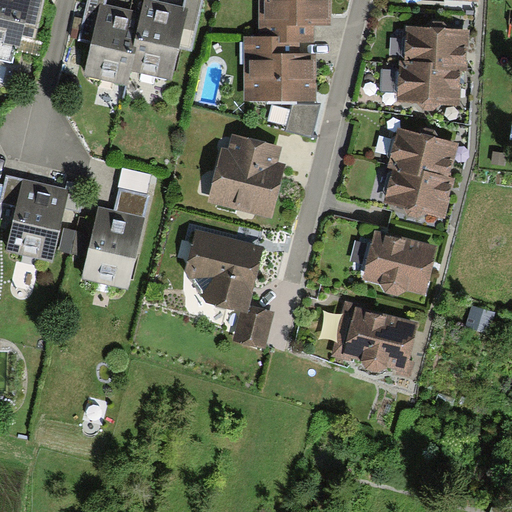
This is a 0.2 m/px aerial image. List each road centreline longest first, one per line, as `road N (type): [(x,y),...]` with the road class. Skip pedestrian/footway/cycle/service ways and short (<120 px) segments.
road 1 (residential): [(360,0),(279,338)]
road 2 (residential): [(67,0),(37,139)]
